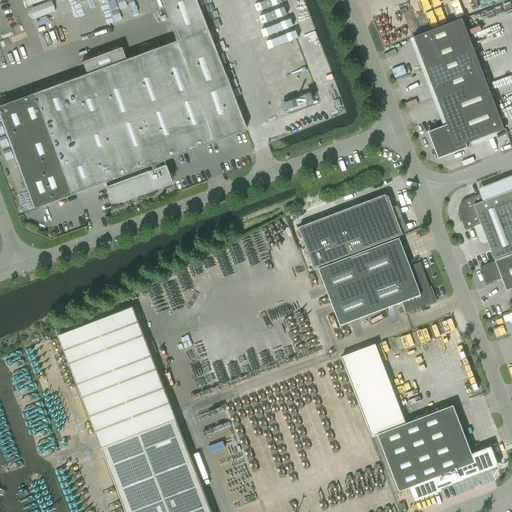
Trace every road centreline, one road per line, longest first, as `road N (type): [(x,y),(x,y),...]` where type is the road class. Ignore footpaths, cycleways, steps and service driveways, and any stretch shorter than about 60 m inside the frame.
road 1 (unclassified): [(395,129),(21,268)]
road 2 (unclassified): [(511,429),(424,190)]
road 3 (unknown): [(0,84),(144,31),(152,22),(147,0)]
road 4 (unclassified): [(395,129),(346,0)]
